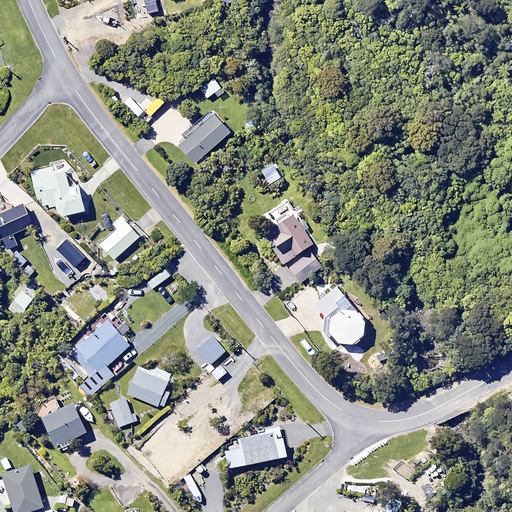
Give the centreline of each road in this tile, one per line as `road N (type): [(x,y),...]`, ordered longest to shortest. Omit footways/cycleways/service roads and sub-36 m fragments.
road 1 (tertiary): [(62,72),(291,361),(358,419)]
road 2 (tertiary): [(358,419),(413,417),(511,367)]
road 3 (residential): [(274,511),(336,458),(358,419)]
